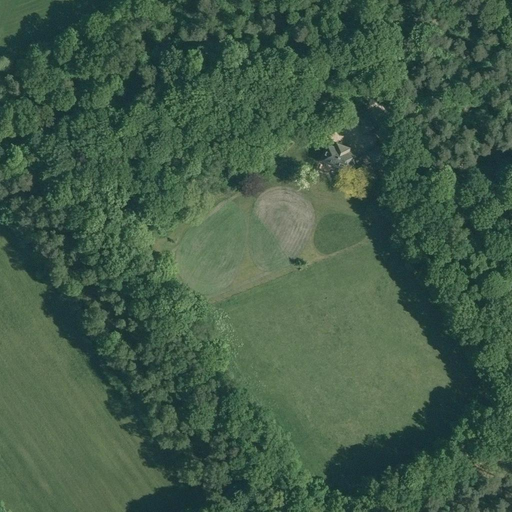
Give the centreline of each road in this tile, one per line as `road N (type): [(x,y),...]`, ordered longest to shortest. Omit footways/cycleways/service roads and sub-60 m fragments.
road 1 (unclassified): [(0,141),(313,41),(511,21)]
road 2 (track): [(385,511),(511,438)]
